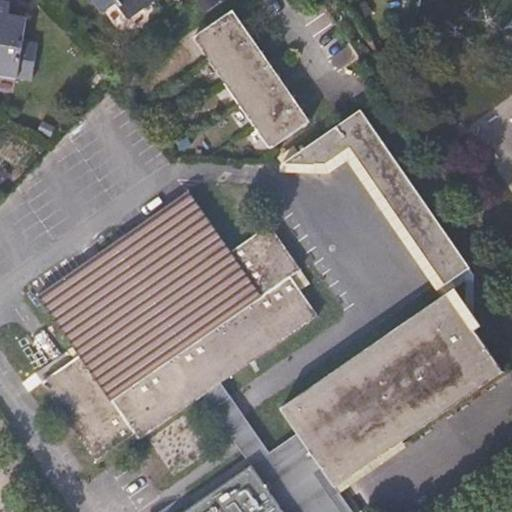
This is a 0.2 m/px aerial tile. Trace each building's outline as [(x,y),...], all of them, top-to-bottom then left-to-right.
[(0,0),(0,77),(33,83),(39,43),(24,40),(28,17),(9,14),(10,2),(0,0)] [(154,0),(93,0),(101,11),(115,2),(128,20),(156,2),(154,0)] [(311,122),(233,11),(194,39),(271,150),(311,122)] [(487,257),(378,99),(299,152),(327,165),(351,149),(445,285),(487,257)] [(70,350),(76,359),(43,382),(97,461),(136,435),(140,441),(205,397),(221,385),(319,317),(308,301),(317,295),(271,226),(232,252),(190,192),(133,232),(40,296),(75,345),(70,350)] [(336,487),(504,372),(449,294),(282,409),(300,435),(310,450),(325,472),(336,487)] [(283,511),(299,511),(336,487),(325,472),(295,492),(280,471),(310,450),(300,435),(269,456),(221,385),(205,397),(253,467),(283,511)] [(283,511),(253,467),(186,511),(283,511)] [(511,511),(511,497),(490,511),(511,511)]
